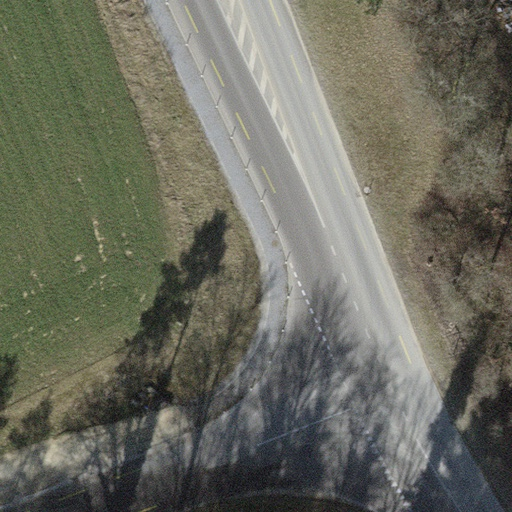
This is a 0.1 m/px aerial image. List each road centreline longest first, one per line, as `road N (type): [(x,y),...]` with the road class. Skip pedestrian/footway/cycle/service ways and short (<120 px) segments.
road 1 (tertiary): [(392,390),(231,0)]
road 2 (unclassified): [(392,390),(118,511)]
road 3 (tertiary): [(464,511),(392,390)]
